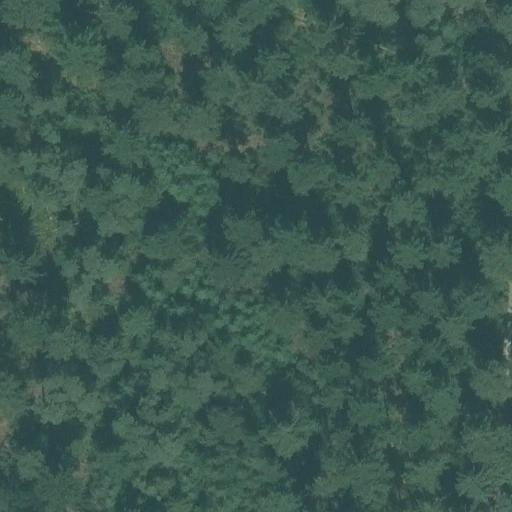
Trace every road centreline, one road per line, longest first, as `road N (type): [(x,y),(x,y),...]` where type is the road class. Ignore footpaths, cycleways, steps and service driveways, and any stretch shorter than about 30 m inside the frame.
road 1 (track): [(258,0),(511,101)]
road 2 (track): [(511,311),(467,511)]
